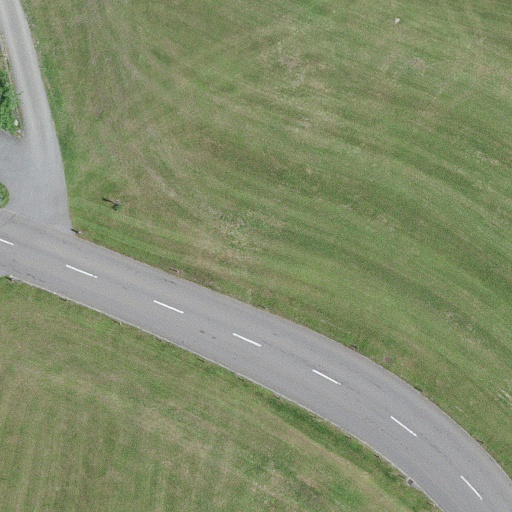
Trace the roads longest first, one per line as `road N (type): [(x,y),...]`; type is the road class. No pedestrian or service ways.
road 1 (tertiary): [(489,511),(467,482),(383,413),(250,343),(0,239)]
road 2 (track): [(6,0),(59,211),(41,257)]
